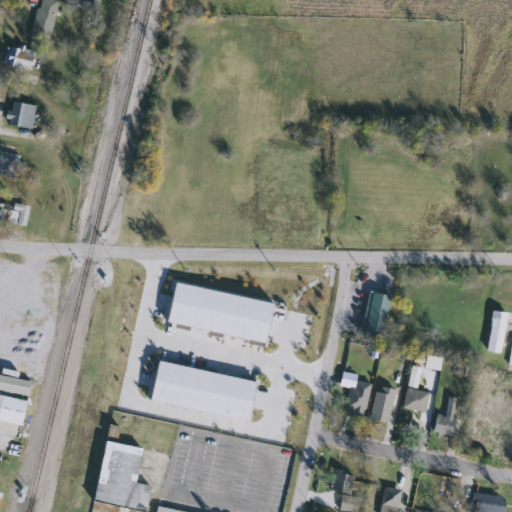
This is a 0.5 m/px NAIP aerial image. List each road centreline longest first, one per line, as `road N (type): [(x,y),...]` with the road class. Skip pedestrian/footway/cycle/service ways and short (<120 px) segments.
road 1 (residential): [(89,253),(511,259)]
road 2 (residential): [(345,256),(296,511)]
road 3 (residential): [(313,437),(511,478)]
